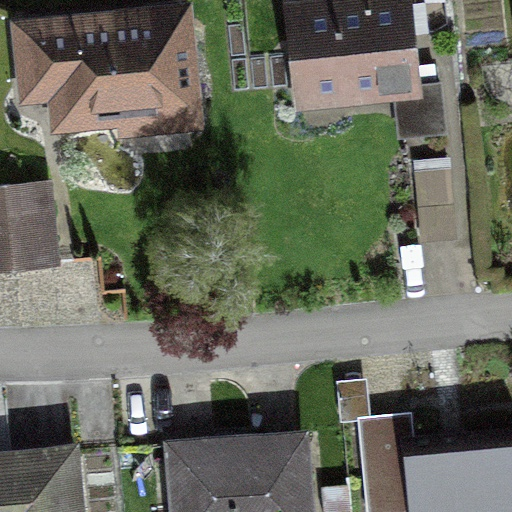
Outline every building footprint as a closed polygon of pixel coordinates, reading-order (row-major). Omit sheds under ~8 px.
[(413,80),(405,0),(330,0),(291,4),(299,97),(393,88),(397,132),(449,127),(444,77),(413,80)] [(181,9),(8,27),(16,104),(42,102),(46,137),(114,130),(115,141),(195,133),(181,9)] [(450,169),(416,172),(421,234),(456,231),(450,169)] [(0,270),(14,269),(9,211),(7,186),(0,186),(0,270)] [(46,208),(9,211),(14,269),(52,266),(46,208)] [(353,426),(364,425),(361,385),(332,386),(333,429),(353,428),(353,426)] [(399,511),(393,457),(409,455),(406,420),(364,425),(353,426),(353,428),(362,511),(399,511)] [(297,511),(292,436),(157,445),(161,511),(297,511)] [(409,455),(393,457),(399,511),(505,511),(498,445),(409,455)] [(66,511),(61,447),(0,452),(0,511),(66,511)]
